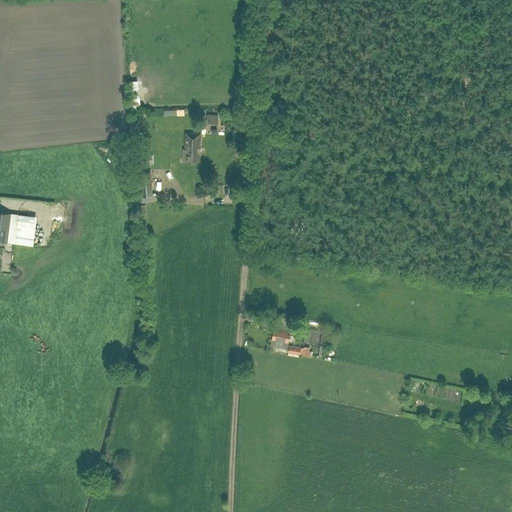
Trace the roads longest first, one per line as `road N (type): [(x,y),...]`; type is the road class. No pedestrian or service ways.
road 1 (track): [(229,511),(248,168)]
road 2 (unclassified): [(511,287),(246,251)]
road 3 (track): [(419,168),(354,160),(248,168)]
road 4 (track): [(248,168),(249,0)]
